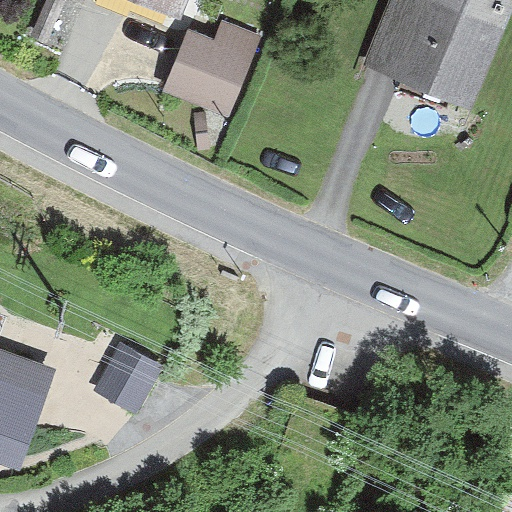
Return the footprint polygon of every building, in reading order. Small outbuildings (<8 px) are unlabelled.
[(131,0),(131,2),(163,15),(170,0),(131,0)] [(505,7),(489,0),(398,0),(376,56),(470,94),(505,7)] [(218,44),(190,33),(168,87),(226,110),(255,38),(225,26),(218,44)] [(47,370),(0,353),(0,460),(14,466),(47,370)] [(132,405),(149,374),(120,358),(103,389),(132,405)] [(306,468),(326,407),(296,397),(275,457),(306,468)] [(354,417),(326,407),(306,468),(333,477),(354,417)]
